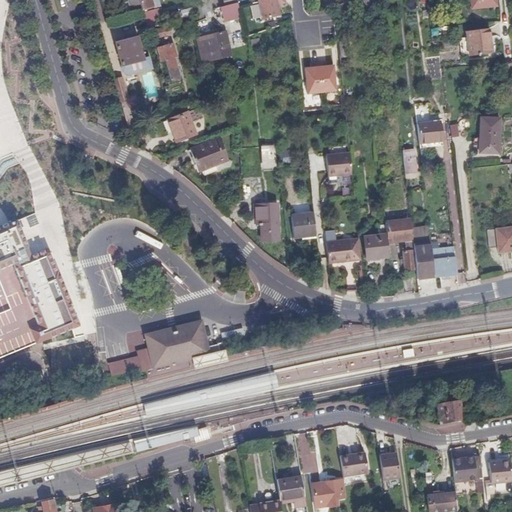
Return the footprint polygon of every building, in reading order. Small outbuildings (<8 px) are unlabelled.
[(140,11),(140,12),(151,9),(148,0),(136,0),(137,1),(140,11)] [(257,0),(262,20),(280,16),(277,5),(285,4),(284,0),(257,0)] [(357,0),(359,13),(384,6),(383,0),(357,0)] [(496,6),(495,0),(469,0),(470,9),(496,6)] [(131,14),(140,11),(137,1),(128,4),(131,14)] [(238,17),(235,2),(217,7),(221,23),(226,21),(226,20),(238,17)] [(177,11),(178,19),(189,16),(187,9),(177,11)] [(141,14),(144,29),(161,24),(158,10),(141,14)] [(241,29),(238,17),(226,20),(226,21),(229,32),(241,29)] [(156,31),(158,38),(167,35),(165,28),(156,31)] [(491,53),(489,29),(466,31),(469,56),(491,53)] [(151,39),(158,38),(156,31),(150,33),(151,39)] [(194,38),(199,63),(227,57),(222,32),(194,38)] [(133,41),(111,47),(116,68),(120,67),(122,73),(127,75),(152,69),(149,56),(137,59),(133,41)] [(346,43),(337,44),(339,59),(347,58),(346,43)] [(178,80),(170,48),(157,51),(160,64),(164,63),(169,83),(178,80)] [(326,61),(310,63),(311,68),(304,69),(306,86),(335,83),(333,65),(326,65),(326,61)] [(113,81),(119,103),(127,101),(120,79),(113,81)] [(134,128),(127,101),(119,103),(127,130),(134,128)] [(196,134),(188,113),(169,121),(177,142),(196,134)] [(495,156),(498,122),(480,120),(476,154),(495,156)] [(416,123),(419,148),(442,145),(439,121),(416,123)] [(19,123),(10,131),(19,142),(28,135),(19,123)] [(450,137),(458,137),(458,125),(449,125),(450,137)] [(200,171),(229,159),(222,141),(219,142),(218,139),(191,149),(200,171)] [(260,168),(273,167),(272,146),(258,147),(260,168)] [(401,151),(404,180),(420,177),(416,148),(401,151)] [(288,150),(276,151),(278,164),(289,163),(288,150)] [(351,175),(349,154),(325,157),(327,177),(351,175)] [(279,242),(275,205),(254,207),(255,225),(261,225),(264,243),(279,242)] [(315,236),(313,213),(290,216),(292,239),(301,238),(315,236)] [(409,219),(392,221),(395,242),(404,241),(410,240),(412,240),(410,228),(409,219)] [(395,242),(392,221),(383,222),(384,226),(386,243),(395,242)] [(0,359),(72,330),(80,326),(71,304),(72,304),(58,272),(57,272),(48,250),(30,258),(27,249),(28,249),(17,223),(11,225),(10,224),(0,227),(0,359)] [(386,243),(384,226),(377,227),(378,237),(363,238),(366,261),(387,258),(386,243)] [(430,246),(427,226),(410,228),(412,240),(413,248),(430,246)] [(511,251),(511,228),(486,231),(488,250),(496,249),(497,253),(511,251)] [(334,231),(324,232),(328,264),(351,262),(349,241),(335,242),(334,231)] [(360,261),(358,240),(349,241),(351,262),(360,261)] [(410,243),(404,243),(401,244),(404,271),(415,270),(413,248),(412,240),(410,240),(410,243)] [(430,250),(430,246),(413,248),(415,270),(417,280),(424,279),(424,277),(433,276),(431,260),(430,250)] [(453,258),(452,248),(430,250),(431,260),(453,258)] [(448,274),(455,274),(453,258),(431,260),(433,276),(441,275),(441,279),(449,278),(448,274)] [(193,329),(175,333),(159,337),(148,340),(150,347),(146,348),(142,349),(138,350),(138,353),(141,366),(142,368),(147,367),(152,366),(154,365),(168,362),(174,360),(182,358),(190,356),(200,354),(208,352),(202,327),(193,329)] [(234,338),(232,331),(222,333),(224,341),(234,338)] [(141,366),(138,353),(108,361),(110,368),(110,370),(111,371),(111,373),(141,366)] [(144,401),(147,412),(279,385),(276,370),(144,401)] [(437,406),(441,425),(464,421),(460,401),(437,406)] [(198,434),(196,425),(121,441),(48,458),(0,470),(0,483),(53,469),(157,444),(171,440),(178,439),(186,437),(190,436),(198,434)] [(192,442),(205,439),(202,425),(188,429),(192,442)] [(381,479),(396,478),(394,452),(378,454),(381,479)] [(338,458),(341,478),(367,474),(364,456),(348,458),(348,456),(338,458)] [(478,460),(451,462),(453,493),(480,491),(478,460)] [(490,485),(510,483),(508,462),(487,464),(490,485)] [(296,511),(306,511),(302,481),(274,486),(277,502),(277,504),(295,501),(296,511)] [(335,504),(345,503),(342,482),(323,485),(323,487),(313,489),(315,511),(323,511),(336,510),(335,504)] [(425,511),(454,511),(453,493),(424,495),(425,511)] [(53,511),(52,502),(41,504),(41,507),(42,511),(53,511)] [(278,511),(277,504),(277,502),(257,506),(258,511),(278,511)]
